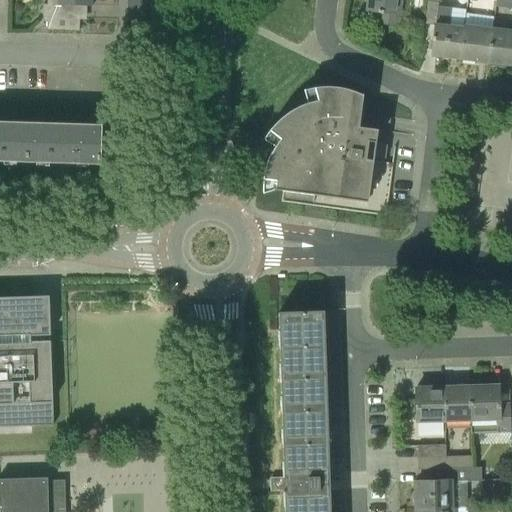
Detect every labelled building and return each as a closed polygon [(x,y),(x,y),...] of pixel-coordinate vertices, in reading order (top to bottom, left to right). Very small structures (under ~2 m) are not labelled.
[(80,32),(80,19),(80,7),(92,7),(92,5),(90,5),(90,0),(48,0),(48,4),(43,4),(43,20),(47,20),(48,33),(80,32)] [(377,24),(399,26),(401,0),(367,0),(366,10),(378,12),(377,24)] [(459,58),(464,26),(466,10),(438,6),(439,2),(440,2),(440,0),(427,0),(424,24),(434,25),(430,55),(459,58)] [(511,0),(495,0),(495,7),(511,8),(511,0)] [(459,58),(489,62),(493,29),(464,26),(459,58)] [(511,31),(493,29),(489,62),(511,64),(511,31)] [(373,160),(373,157),(372,157),(371,160),(365,159),(368,141),(374,142),(373,143),(375,143),(377,129),(358,127),(363,110),(362,94),(361,94),(361,95),(352,91),(347,89),(344,89),(338,88),(329,87),(322,87),(315,88),(309,89),(304,90),(307,103),(304,104),(301,106),(294,109),(288,113),(282,117),(277,122),(272,127),(268,133),(266,136),(264,139),(275,146),(272,152),(269,157),(267,164),(265,171),(264,178),(263,185),(263,189),(263,193),(274,190),(282,191),(281,202),(386,216),(395,146),(394,146),(392,163),(373,160)] [(0,160),(26,161),(99,163),(100,126),(27,124),(0,122),(0,160)] [(42,319),(41,297),(0,298),(0,427),(8,427),(53,425),(52,383),(50,341),(46,341),(43,341),(42,319)] [(329,511),(328,476),(323,310),(278,312),(283,477),(286,477),(286,491),(284,491),(284,511),(329,511)] [(471,433),(511,432),(510,424),(510,403),(499,403),(498,385),(469,386),(471,419),(471,433)] [(444,420),(471,419),(469,386),(444,387),(444,420)] [(417,420),(444,420),(444,387),(416,388),(417,420)] [(418,457),(446,456),(445,444),(417,445),(418,457)] [(440,469),(472,468),(472,456),(446,456),(418,457),(418,469),(440,469)] [(416,509),(453,508),(468,507),(467,481),(481,480),(481,467),(472,468),(440,469),(440,482),(415,482),(416,509)] [(65,511),(65,480),(48,481),(48,478),(0,479),(0,511),(65,511)]
